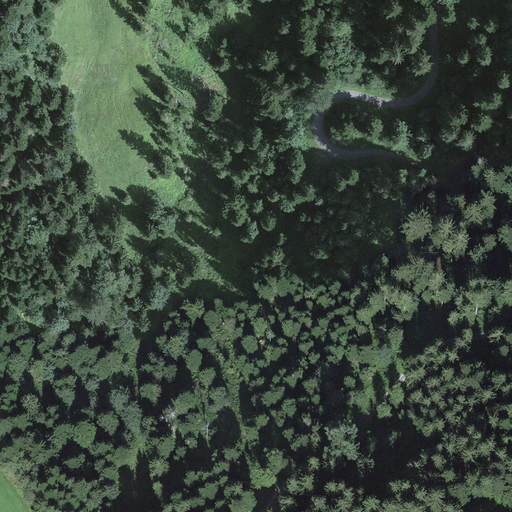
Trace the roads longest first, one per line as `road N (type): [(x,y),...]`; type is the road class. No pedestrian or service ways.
road 1 (unclassified): [(436,0),(429,84),(407,102),(332,98),(318,125),(327,146),(456,170),(511,82)]
road 2 (track): [(511,330),(432,348),(266,511)]
